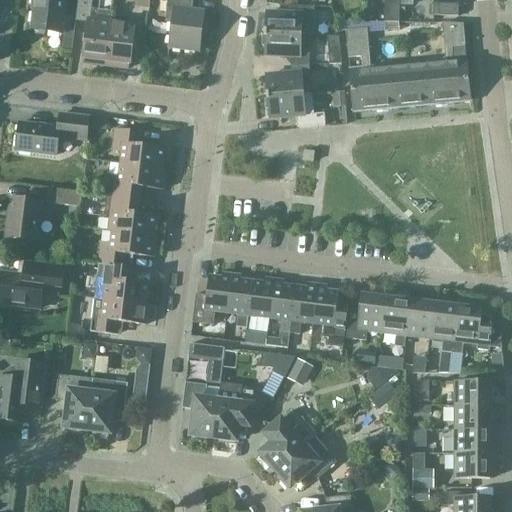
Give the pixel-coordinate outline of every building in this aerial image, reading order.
[(65,0),(74,0),(77,0),(32,0),(31,9),(32,10),(30,30),(61,34),(65,0)] [(148,8),(148,0),(135,0),(134,7),(148,8)] [(199,52),(204,13),(191,11),(192,0),(167,0),(165,21),(169,22),(166,48),(199,52)] [(433,16),(457,17),(457,5),(433,4),(433,16)] [(265,13),(264,35),(300,36),(300,25),(313,25),(313,7),(290,6),(290,14),(265,13)] [(106,62),(111,23),(112,12),(97,10),(95,21),(87,20),(82,59),(106,62)] [(375,10),(375,21),(393,20),(392,10),(375,10)] [(135,26),(111,23),(106,62),(129,65),(135,26)] [(353,112),(411,107),(469,101),(462,25),(441,24),(444,62),(407,66),(369,69),(366,30),(345,32),(348,59),(359,58),(362,70),(349,72),(353,112)] [(309,36),(300,36),(264,35),(263,57),(283,58),(290,66),(308,65),(309,36)] [(343,78),(342,63),(328,64),(330,79),(343,78)] [(264,76),(266,98),(302,95),(300,73),(264,76)] [(343,92),(331,93),(332,108),(344,107),(343,92)] [(302,95),(266,98),(268,120),(295,117),(296,129),(324,127),(323,114),(312,115),(310,94),(302,95)] [(114,119),(114,107),(98,107),(97,118),(114,119)] [(85,141),(88,118),(58,115),(57,129),(18,124),(15,151),(55,156),(57,137),(85,141)] [(121,153),(119,164),(161,169),(163,149),(138,146),(139,133),(114,130),(112,152),(121,153)] [(312,163),(313,153),(303,152),(303,162),(312,163)] [(163,169),(161,169),(119,164),(118,177),(108,176),(106,197),(130,200),(132,187),(160,191),(163,169)] [(80,208),(82,193),(48,189),(46,204),(80,208)] [(129,213),(130,200),(106,197),(103,219),(112,220),(111,232),(153,237),(155,217),(129,213)] [(36,242),(41,203),(9,199),(4,238),(36,242)] [(155,237),(153,237),(111,232),(109,245),(100,243),(97,265),(122,268),(124,255),(153,258),(155,237)] [(59,288),(62,267),(32,263),(30,277),(0,273),(0,275),(0,305),(39,310),(42,286),(59,288)] [(122,268),(97,265),(95,287),(104,288),(102,299),(144,304),(147,284),(132,282),(134,269),(122,268)] [(226,315),(231,276),(221,274),(221,279),(208,277),(206,297),(195,295),(192,324),(213,326),(214,313),(226,315)] [(249,317),(252,282),(240,281),(241,277),(231,276),(226,315),(237,316),(236,328),(245,329),(247,317),(249,317)] [(270,320),(274,280),(265,279),(264,284),(252,282),(249,317),(270,320)] [(290,322),(295,288),(283,286),(283,282),(274,280),(270,320),(280,321),(279,333),(289,334),(290,322)] [(312,325),(317,286),(308,285),(307,289),(295,288),(290,322),(289,334),(299,335),(300,323),(312,325)] [(326,287),(317,286),(312,325),(323,326),(321,338),(328,339),(327,347),(342,349),(343,338),(347,312),(335,310),(337,293),(326,292),(326,287)] [(403,348),(405,336),(409,302),(408,302),(409,296),(397,295),(396,300),(385,299),(381,333),(395,335),(393,347),(403,348)] [(381,333),(385,299),(361,296),(358,313),(348,312),(344,339),(365,341),(366,331),(381,333)] [(146,304),(144,304),(102,299),(101,312),(92,311),(90,332),(114,335),(116,322),(144,326),(146,304)] [(429,339),(434,305),(409,302),(405,336),(429,339)] [(458,308),(454,342),(452,353),(461,354),(462,343),(477,345),(476,350),(488,352),(488,348),(499,350),(497,325),(491,324),(492,314),(482,312),(482,311),(471,310),(471,304),(459,302),(458,308)] [(452,353),(458,308),(434,305),(429,339),(442,341),(441,352),(452,353)] [(254,344),(255,333),(246,332),(245,343),(254,344)] [(222,361),(224,349),(189,345),(188,357),(222,361)] [(441,352),(439,367),(450,367),(452,353),(441,352)] [(235,354),(225,354),(225,364),(235,364),(235,354)] [(274,367),(261,392),(275,399),(286,379),(297,357),(286,356),(265,354),(263,366),(274,367)] [(403,359),(378,356),(377,368),(401,371),(403,359)] [(313,367),(297,359),(286,380),(302,388),(313,367)] [(41,394),(45,366),(15,362),(15,368),(10,368),(3,375),(2,379),(0,378),(0,419),(22,422),(23,408),(40,410),(41,394)] [(423,374),(423,362),(411,363),(412,374),(423,374)] [(86,431),(90,393),(92,380),(58,376),(57,382),(52,381),(50,400),(66,403),(63,428),(86,431)] [(92,380),(90,393),(86,431),(109,434),(112,408),(124,410),(127,384),(105,382),(92,380)] [(428,381),(413,381),(412,404),(428,404),(428,381)] [(454,382),(454,407),(489,407),(489,382),(454,382)] [(143,385),(133,383),(131,397),(141,399),(143,385)] [(397,396),(388,383),(369,398),(378,410),(397,396)] [(213,439),(217,401),(204,400),(205,386),(184,384),(181,409),(193,410),(190,438),(205,440),(205,438),(213,439)] [(219,384),(217,401),(213,439),(220,440),(220,442),(235,444),(237,424),(249,426),(253,392),(240,391),(241,387),(219,384)] [(425,407),(413,407),(413,422),(425,422),(425,407)] [(489,431),(489,407),(454,407),(454,431),(489,431)] [(260,453),(256,456),(266,469),(270,465),(274,470),(302,446),(314,436),(300,419),(298,421),(290,412),(271,428),(264,434),(272,443),(260,453)] [(422,431),(412,431),(412,448),(421,448),(422,431)] [(489,455),(489,431),(454,431),(454,455),(489,455)] [(277,473),(273,476),(284,489),(288,486),(290,488),(309,471),(317,479),(335,463),(327,453),(313,437),(303,446),(302,446),(274,470),(277,473)] [(489,480),(489,455),(454,455),(454,480),(489,480)] [(400,471),(388,462),(381,470),(393,480),(400,471)] [(412,472),(412,486),(429,487),(429,472),(412,472)] [(412,502),(428,502),(428,489),(412,489),(412,502)] [(454,506),(453,511),(488,511),(489,498),(457,498),(457,492),(441,492),(441,506),(454,506)] [(353,511),(350,509),(349,496),(324,499),(325,511),(312,511),(353,511)]
